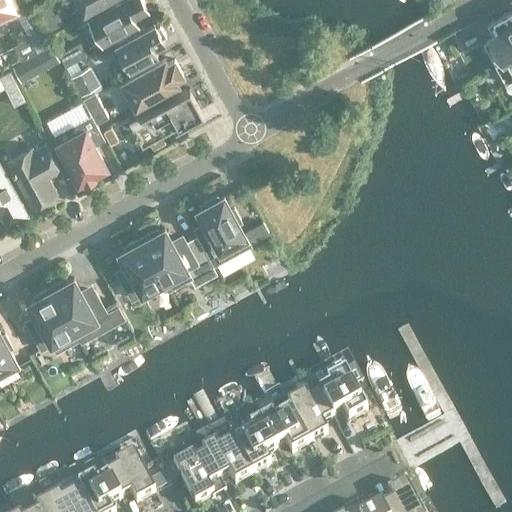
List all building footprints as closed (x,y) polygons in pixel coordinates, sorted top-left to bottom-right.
[(0,0),(0,10),(16,4),(14,0),(0,0)] [(98,0),(78,0),(83,8),(98,0)] [(145,4),(142,0),(119,0),(90,16),(101,37),(135,19),(131,12),(145,4)] [(46,40),(26,4),(16,9),(16,10),(17,10),(36,46),(46,40)] [(511,6),(486,21),(492,32),(491,33),(491,34),(482,39),(493,60),(511,49),(511,6)] [(57,12),(43,20),(41,21),(47,31),(62,22),(57,12)] [(165,33),(159,21),(155,23),(153,20),(115,41),(117,45),(111,48),(121,65),(126,62),(128,66),(156,50),(153,43),(163,38),(162,35),(165,33)] [(80,43),(61,53),(60,54),(65,63),(85,53),(80,43)] [(57,59),(50,45),(49,45),(38,51),(46,65),(57,59)] [(511,49),(493,60),(504,81),(511,76),(511,49)] [(166,60),(164,56),(121,79),(124,83),(120,85),(129,101),(132,99),(135,103),(177,80),(175,75),(182,72),(173,56),(166,60)] [(90,87),(81,69),(70,75),(80,92),(90,87)] [(201,109),(188,86),(184,88),(184,87),(132,116),(128,118),(141,142),(145,140),(146,141),(171,127),(170,126),(167,121),(174,117),(177,122),(177,123),(198,112),(197,111),(201,109)] [(107,114),(93,89),(82,96),(95,120),(107,114)] [(103,137),(90,112),(78,118),(83,127),(58,140),(78,178),(81,176),(84,180),(95,174),(93,169),(104,163),(93,142),(103,137)] [(110,125),(103,129),(109,140),(116,137),(110,125)] [(59,167),(45,141),(32,147),(31,144),(6,158),(31,203),(55,190),(47,174),(59,167)] [(24,207),(0,163),(0,206),(2,206),(8,216),(24,207)] [(216,193),(201,202),(203,205),(198,207),(208,226),(197,232),(212,260),(248,240),(222,194),(218,197),(216,193)] [(174,244),(164,226),(157,230),(155,227),(140,235),(163,278),(162,278),(167,287),(190,275),(186,266),(196,261),(184,238),(174,244)] [(163,278),(140,235),(125,243),(126,247),(120,250),(130,268),(119,274),(131,296),(142,290),(162,278),(163,278)] [(83,294),(73,276),(66,279),(64,276),(49,285),(72,327),(73,327),(94,316),(106,310),(93,288),(83,294)] [(72,327),(49,285),(34,293),(35,296),(29,300),(39,318),(28,324),(40,346),(51,340),(55,348),(78,336),(73,327),(72,327)] [(0,372),(17,363),(8,346),(11,344),(4,331),(0,333),(0,332),(0,372)] [(351,386),(347,378),(331,387),(328,382),(315,389),(332,419),(342,414),(347,423),(366,412),(352,386),(351,386)] [(332,419),(315,389),(317,394),(308,400),(305,394),(287,404),(309,444),(327,434),(322,425),(332,419)] [(309,444),(287,404),(286,405),(289,410),(274,418),(271,413),(258,420),(275,450),(286,445),(291,454),(309,444)] [(275,450),(258,420),(261,426),(251,431),(248,426),(230,435),(252,475),(270,465),(265,456),(275,450)] [(202,451),(224,492),(235,487),(234,485),(252,475),(230,435),(229,436),(232,441),(217,449),(214,444),(202,451)] [(180,479),(179,480),(194,507),(213,496),(214,498),(224,492),(202,451),(189,458),(192,463),(176,472),(180,479)] [(139,468),(135,460),(119,469),(116,463),(104,470),(120,501),(131,495),(136,504),(154,494),(140,467),(139,468)] [(120,501),(104,470),(103,471),(106,476),(96,481),(93,476),(75,486),(89,511),(112,511),(110,507),(120,501)] [(420,510),(405,483),(386,493),(391,503),(381,508),(382,511),(419,511),(419,510),(420,510)] [(89,511),(75,486),(74,486),(77,492),(62,500),(59,494),(47,501),(52,511),(89,511)] [(413,489),(412,490),(417,499),(422,496),(417,487),(413,489)] [(52,511),(47,501),(46,502),(49,507),(39,511),(38,511),(36,507),(27,511),(52,511)]
